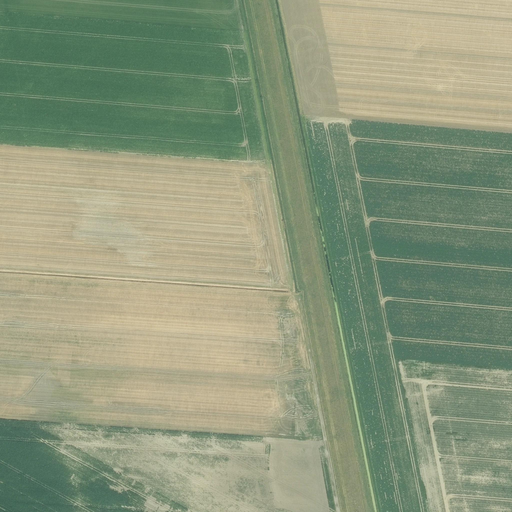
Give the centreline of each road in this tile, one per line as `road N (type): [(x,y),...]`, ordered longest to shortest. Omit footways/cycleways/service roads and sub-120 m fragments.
road 1 (track): [(271,0),(371,511)]
road 2 (track): [(338,511),(244,0)]
